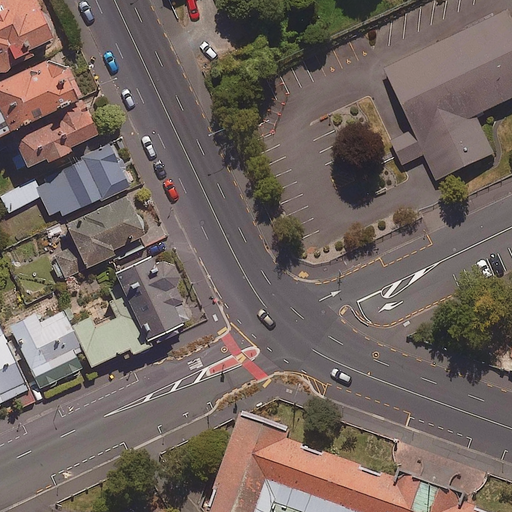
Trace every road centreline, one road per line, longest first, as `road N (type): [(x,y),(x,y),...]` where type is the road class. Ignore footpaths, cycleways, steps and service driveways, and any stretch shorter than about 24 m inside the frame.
road 1 (secondary): [(115,0),(245,271),(287,326)]
road 2 (tertiary): [(0,469),(287,326)]
road 3 (secondary): [(287,326),(378,377),(511,422)]
road 4 (tertiary): [(466,249),(432,286),(401,302),(376,302),(365,285)]
